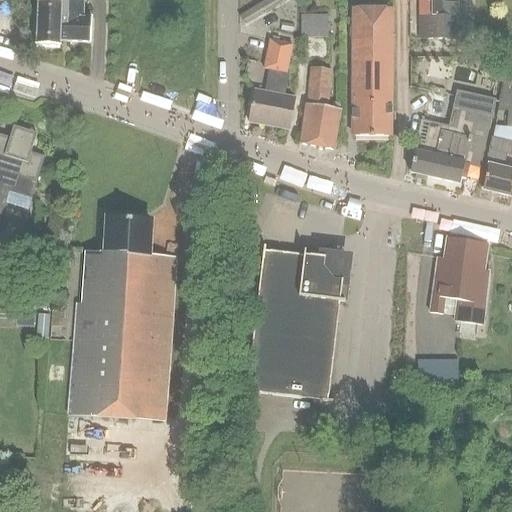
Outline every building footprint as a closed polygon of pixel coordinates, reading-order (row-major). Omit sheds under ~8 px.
[(43,0),(43,4),(38,4),(36,49),(59,50),(59,43),(90,45),(91,21),(83,21),(83,0),(43,0)] [(442,41),(442,0),(418,0),(419,34),(426,34),(426,41),(442,41)] [(471,19),(470,0),(442,0),(442,41),(459,42),(459,36),(466,36),(466,19),(471,19)] [(391,123),(392,11),(352,11),(351,122),(353,122),(353,139),(389,139),(389,123),(391,123)] [(327,18),(301,18),(301,40),(327,40),(327,18)] [(288,132),(295,100),(284,98),(289,75),(286,75),(292,47),(269,43),(263,71),(268,72),(264,95),(254,93),(248,125),(288,132)] [(333,152),(340,113),(327,111),(331,73),(310,71),(307,107),(306,107),(299,146),(333,152)] [(491,118),(495,102),(456,94),(448,130),(429,125),(425,144),(417,142),(409,175),(459,187),(460,181),(465,182),(468,167),(479,170),(490,118),(491,118)] [(31,154),(36,136),(13,128),(10,139),(0,136),(0,221),(9,193),(32,200),(44,158),(31,154)] [(511,158),(511,154),(511,144),(491,139),(485,166),(487,167),(482,192),(511,199),(511,194),(511,172),(503,170),(506,157),(511,158)] [(77,305),(68,417),(165,423),(175,259),(147,257),(150,221),(108,218),(105,254),(85,253),(82,305),(77,305)] [(484,272),(487,246),(446,240),(443,260),(437,259),(429,314),(442,316),(445,300),(457,302),(454,322),(482,326),(489,273),(484,272)] [(264,248),(246,394),(331,404),(331,402),(327,402),(339,304),(344,304),(344,303),(340,302),(341,289),(342,283),(333,282),(323,269),(324,260),(304,257),(305,253),(304,252),(303,257),(265,252),(265,248),(264,248)] [(64,313),(52,312),(51,328),(64,328),(64,313)] [(39,316),(37,340),(38,340),(48,341),(50,317),(39,316)] [(458,361),(417,362),(417,386),(458,385),(458,361)] [(451,404),(451,412),(463,412),(463,404),(451,404)]
